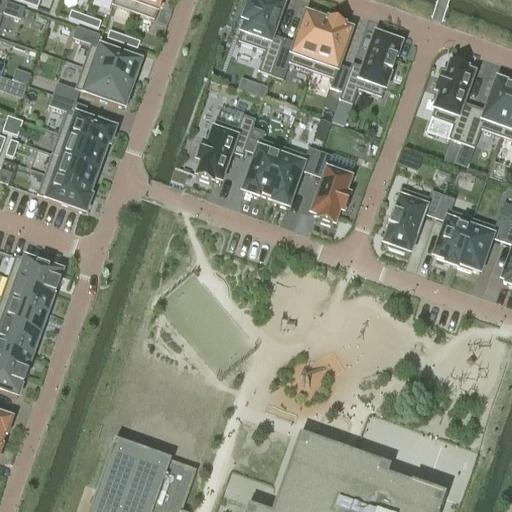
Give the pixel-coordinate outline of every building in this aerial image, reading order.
[(30,0),(6,0),(36,10),(38,3),(30,0)] [(110,9),(111,9),(114,0),(91,0),(91,2),(92,0),(99,0),(112,4),(110,9)] [(114,0),(111,9),(131,16),(137,0),(114,0)] [(137,0),(131,16),(153,24),(160,3),(161,0),(137,0)] [(243,27),(236,46),(263,56),(256,76),(269,81),(275,64),(280,49),(282,44),(271,40),(281,11),(276,9),(277,7),(259,0),(258,3),(252,1),(249,11),(247,10),(241,27),(243,27)] [(0,20),(1,18),(19,24),(23,12),(1,4),(0,5),(0,20)] [(69,14),(67,21),(97,32),(99,25),(69,14)] [(280,49),(275,64),(309,76),(326,27),(326,26),(318,24),(319,22),(306,18),(306,19),(304,18),(299,33),(298,33),(295,44),(291,53),(280,49)] [(326,27),(309,76),(331,84),(328,92),(339,97),(340,97),(348,74),(337,70),(349,35),(341,32),(342,30),(327,25),(326,25),(326,26),(326,27)] [(89,49),(81,71),(130,89),(133,80),(135,81),(139,69),(137,68),(138,66),(94,50),(98,39),(75,31),(71,43),(89,49)] [(108,34),(105,42),(136,52),(138,45),(108,34)] [(339,97),(336,104),(337,105),(350,109),(356,94),(379,103),(388,78),(389,78),(394,64),(393,64),(399,49),(394,47),(394,45),(379,40),(378,41),(373,39),(367,56),(366,55),(362,67),(363,68),(361,72),(350,68),(348,74),(340,97),(339,97)] [(438,98),(429,122),(451,130),(446,144),(459,148),(473,110),(462,106),(463,102),(464,102),(468,91),(467,91),(472,77),(468,75),(470,72),(450,65),(444,80),(439,78),(433,96),(438,98)] [(127,97),(130,89),(81,71),(73,93),(55,87),(51,99),(74,107),(78,95),(122,111),(123,109),(124,110),(129,97),(127,97)] [(473,110),(459,148),(472,153),(479,134),(500,142),(511,106),(511,88),(510,88),(510,86),(498,82),(497,83),(495,83),(484,114),(473,110)] [(57,138),(103,154),(105,148),(107,149),(113,133),(81,122),(70,118),(74,107),(51,99),(47,110),(65,117),(57,138)] [(511,106),(500,142),(511,146),(511,106)] [(200,148),(194,164),(200,166),(194,181),(210,187),(212,183),(219,186),(229,157),(241,161),(243,155),(251,132),(254,124),(219,112),(205,150),(200,148)] [(14,122),(6,119),(1,135),(8,137),(14,122)] [(14,122),(8,137),(16,140),(21,125),(14,122)] [(254,159),(241,196),(257,201),(258,198),(265,200),(282,152),(260,144),(263,136),(251,132),(243,155),(254,159)] [(103,154),(57,138),(50,158),(96,174),(103,154)] [(17,146),(9,144),(4,159),(11,161),(17,146)] [(282,152),(265,200),(271,203),(270,206),(286,212),(299,175),(310,179),(319,156),(307,152),(304,160),(282,152)] [(315,203),(309,218),(317,221),(315,224),(331,230),(337,215),(342,216),(348,200),(343,199),(353,168),(319,156),(310,179),(322,183),(319,191),(318,191),(314,203),(315,203)] [(43,178),(89,195),(96,174),(50,158),(43,178)] [(10,178),(0,174),(0,187),(6,189),(10,178)] [(87,200),(89,195),(43,178),(35,200),(83,217),(89,201),(87,200)] [(388,232),(382,248),(387,250),(387,251),(402,257),(403,255),(408,257),(421,219),(433,223),(441,199),(429,195),(427,202),(401,194),(393,218),(392,218),(387,232),(388,232)] [(444,227),(432,260),(445,265),(444,267),(469,276),(455,271),(454,270),(471,223),(449,215),(453,203),(441,199),(433,223),(444,227)] [(471,223),(454,270),(455,271),(469,276),(470,274),(477,277),(489,243),(501,247),(509,224),(497,219),(493,231),(471,223)] [(511,251),(500,285),(505,287),(504,289),(511,291),(511,224),(509,224),(501,247),(511,251)] [(14,260),(6,282),(52,298),(53,299),(54,296),(53,296),(55,290),(56,290),(57,288),(56,287),(60,276),(14,260)] [(52,298),(6,282),(0,298),(0,301),(45,318),(52,298)] [(0,324),(38,338),(45,318),(0,301),(0,324)] [(0,347),(30,359),(38,338),(0,324),(0,347)] [(30,359),(0,347),(0,369),(24,378),(30,359)] [(0,394),(16,400),(20,389),(21,387),(21,386),(23,381),(24,378),(0,369),(0,394)] [(0,443),(0,444),(2,438),(4,439),(9,423),(0,420),(0,443)] [(439,511),(443,501),(386,481),(389,472),(297,440),(271,511),(246,511),(247,511),(246,511),(439,511)] [(112,445),(88,511),(180,511),(194,474),(112,445)]
